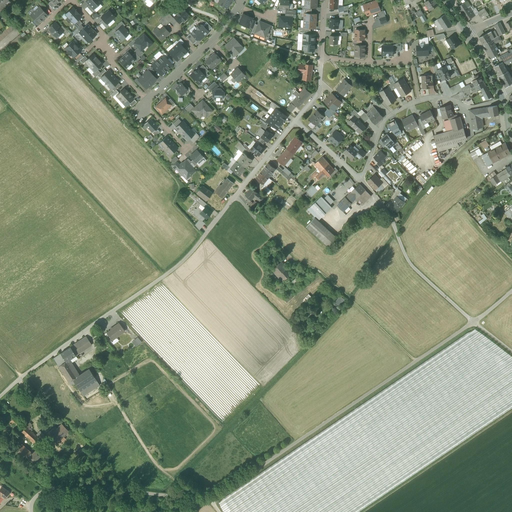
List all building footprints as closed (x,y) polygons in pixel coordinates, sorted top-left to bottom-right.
[(0,0),(0,9),(5,5),(4,4),(9,0),(8,0),(0,0)] [(89,5),(93,9),(101,2),(99,0),(87,0),(86,1),(89,5)] [(219,0),(218,2),(220,4),(220,5),(220,6),(221,7),(223,7),(226,8),(230,0),(219,0)] [(329,0),(329,8),(338,9),(338,8),(338,0),(329,0)] [(363,5),(367,15),(380,10),(377,0),(363,5)] [(428,0),(425,3),(429,10),(438,5),(434,0),(428,0)] [(280,8),(289,9),(289,1),(281,1),(280,8)] [(459,7),(462,12),(471,7),(467,1),(459,7)] [(472,6),(471,7),(462,12),(467,20),(475,15),(472,10),(474,8),(472,6)] [(39,7),(35,11),(42,19),(47,15),(39,7)] [(73,23),(78,19),(81,17),(72,8),(65,15),(68,17),(67,18),(70,22),(71,21),(73,23)] [(174,17),(179,23),(180,23),(182,20),(183,21),(186,19),(185,18),(188,15),(183,9),(174,17)] [(478,13),(481,18),(488,14),(484,9),(478,13)] [(103,20),(107,24),(115,17),(109,10),(105,14),(105,13),(102,16),(101,18),(103,20)] [(414,14),(418,18),(423,14),(420,10),(414,14)] [(38,24),(42,19),(35,11),(30,15),(38,24)] [(168,13),(163,17),(169,23),(173,18),(168,13)] [(246,27),(249,28),(249,27),(252,19),(253,18),(249,17),(248,17),(247,17),(246,15),(243,14),(239,24),(242,25),(240,28),(245,30),(246,27)] [(443,28),(444,29),(452,24),(446,14),(437,19),(443,28)] [(164,27),(169,23),(163,17),(159,21),(161,23),(164,27)] [(279,26),(291,27),(292,18),(292,17),(285,17),(280,17),(279,26)] [(72,24),(76,28),(81,24),(82,23),(78,19),(73,23),(72,24)] [(329,28),(337,29),(338,20),(330,19),(329,28)] [(443,28),(437,19),(433,22),(439,30),(443,28)] [(101,23),(106,28),(108,25),(107,24),(103,20),(100,22),(101,23)] [(114,28),(117,30),(118,29),(118,30),(122,26),(123,27),(125,26),(121,21),(114,28)] [(260,36),(265,38),(267,35),(268,35),(269,34),(268,33),(271,26),(260,21),(258,25),(255,31),(256,31),(261,34),(260,36)] [(55,36),(56,38),(62,32),(63,32),(59,28),(54,22),(48,28),(51,33),(51,34),(53,36),(55,36)] [(203,27),(207,31),(211,28),(207,23),(203,27)] [(74,31),(77,34),(79,32),(84,28),(81,24),(76,28),(74,31)] [(79,32),(88,42),(96,34),(87,24),(84,28),(79,32)] [(62,32),(65,35),(68,32),(62,25),(59,28),(63,32),(62,32)] [(496,28),(500,36),(506,33),(502,25),(496,28)] [(123,27),(122,26),(118,30),(118,29),(117,30),(114,32),(122,40),(126,36),(125,35),(128,33),(123,27)] [(153,31),(161,40),(169,33),(164,27),(163,26),(159,30),(157,28),(153,31)] [(199,39),(200,40),(207,33),(206,33),(208,32),(207,31),(203,27),(202,26),(198,26),(196,28),(194,26),(189,31),(191,32),(190,33),(196,40),(197,39),(199,39)] [(362,40),(364,40),(364,36),(365,36),(365,33),(364,33),(364,30),(360,30),(359,29),(357,29),(356,30),(356,33),(355,33),(355,39),(354,39),(354,40),(362,40)] [(479,38),(483,44),(492,40),(492,39),(494,38),(491,31),(479,38)] [(186,37),(193,44),(196,41),(196,40),(190,33),(186,37)] [(138,48),(141,51),(140,49),(142,47),(143,48),(147,45),(148,47),(152,43),(144,34),(134,43),(138,48)] [(303,34),(303,42),(315,43),(315,35),(311,35),(303,34)] [(451,46),(452,49),(459,45),(455,39),(457,39),(454,35),(446,40),(448,44),(449,43),(451,46)] [(329,44),(337,45),(338,37),(331,37),(331,40),(330,40),(329,44)] [(420,39),(420,45),(428,45),(429,45),(428,41),(428,37),(420,39)] [(231,54),(234,57),(238,53),(243,48),(239,44),(237,44),(235,42),(235,40),(233,38),(225,46),(230,52),(231,52),(232,53),(231,54)] [(496,47),(494,43),(492,39),(492,40),(483,44),(487,52),(494,48),(496,47)] [(70,55),(73,58),(79,52),(81,51),(72,41),(64,48),(67,51),(67,52),(70,55)] [(179,42),(173,47),(182,56),(187,51),(186,51),(181,45),(179,42)] [(314,51),(315,43),(303,42),(302,50),(304,50),(312,51),(314,51)] [(428,45),(420,45),(418,47),(417,47),(417,56),(429,55),(429,51),(428,45)] [(360,56),(365,56),(365,53),(364,53),(364,51),(365,51),(365,46),(362,46),(355,46),(354,51),(355,51),(355,56),(360,56)] [(389,56),(390,56),(390,55),(393,55),(393,51),(394,46),(393,46),(382,46),(382,55),(386,55),(386,56),(387,56),(387,55),(389,55),(389,56)] [(176,61),(182,56),(173,47),(168,52),(171,54),(176,60),(176,61)] [(238,53),(240,55),(246,49),(244,47),(243,48),(238,53)] [(134,51),(135,53),(139,57),(143,53),(141,51),(138,48),(134,51)] [(77,62),(80,60),(83,57),(79,52),(73,58),(77,62)] [(119,61),(126,68),(134,60),(135,60),(131,56),(128,52),(119,61)] [(215,54),(220,60),(223,58),(217,52),(215,54)] [(500,57),(502,62),(503,62),(505,66),(511,62),(511,52),(511,53),(508,54),(507,52),(500,57)] [(140,58),(139,57),(135,53),(131,56),(135,60),(134,60),(136,62),(140,58)] [(209,67),(210,67),(212,65),(214,66),(220,60),(215,54),(214,53),(205,61),(208,64),(208,66),(209,67)] [(85,62),(89,67),(98,59),(93,54),(87,59),(84,62),(85,62)] [(161,56),(157,60),(166,70),(172,65),(167,60),(163,56),(162,56),(161,56)] [(102,64),(98,59),(89,67),(94,72),(97,69),(102,64)] [(161,75),(166,70),(157,60),(153,63),(153,65),(152,65),(152,66),(156,70),(161,75)] [(495,66),(499,76),(508,71),(505,66),(503,62),(502,62),(495,66)] [(303,79),(310,80),(311,73),(312,73),(312,72),(305,71),(306,66),(299,65),(298,72),(304,72),(303,79)] [(442,80),(448,77),(450,76),(449,73),(448,71),(446,67),(439,70),(438,71),(442,80)] [(190,75),(198,85),(201,82),(201,80),(205,77),(205,76),(202,73),(198,69),(198,68),(190,75)] [(231,79),(234,83),(236,81),(237,82),(244,76),(238,68),(231,75),(233,77),(231,79)] [(100,73),(97,75),(99,77),(106,71),(104,69),(100,73)] [(100,78),(105,84),(113,76),(110,73),(111,73),(109,70),(100,78)] [(144,74),(143,75),(151,84),(156,79),(151,74),(148,70),(148,71),(147,72),(146,72),(144,73),(144,74)] [(511,83),(511,79),(508,71),(499,76),(506,88),(511,83)] [(219,77),(223,82),(226,78),(228,77),(224,73),(219,77)] [(146,89),(151,84),(143,75),(142,76),(140,76),(139,78),(139,79),(138,80),(142,84),(146,89)] [(423,82),(424,88),(429,88),(433,87),(432,75),(422,76),(423,82)] [(470,86),(471,87),(483,81),(481,77),(479,78),(478,75),(474,77),(475,79),(472,81),(473,83),(469,84),(468,85),(469,87),(470,86)] [(116,79),(113,76),(105,84),(111,89),(119,82),(117,79),(116,79)] [(397,88),(402,96),(410,91),(403,79),(398,82),(399,83),(395,85),(395,84),(394,84),(397,88)] [(336,89),(344,96),(344,95),(343,94),(347,89),(349,90),(352,86),(347,82),(345,80),(336,89)] [(448,85),(453,93),(458,91),(461,89),(461,88),(458,84),(456,80),(448,85)] [(486,85),(483,81),(471,87),(471,88),(470,89),(471,91),(472,90),(476,88),(477,90),(480,88),(486,85)] [(118,83),(112,89),(114,91),(121,85),(118,83)] [(181,94),(182,95),(187,90),(181,84),(179,86),(176,88),(177,90),(177,91),(176,93),(178,95),(180,95),(181,94)] [(215,100),(220,101),(221,99),(224,97),(224,92),(220,89),(215,88),(212,92),(212,97),(214,99),(215,100)] [(300,94),(297,97),(303,103),(311,94),(305,88),(300,94)] [(380,93),(387,105),(388,105),(387,104),(391,102),(391,103),(396,100),(393,96),(391,93),(392,93),(391,91),(388,88),(384,90),(384,92),(381,94),(380,93)] [(484,96),(486,100),(491,97),(487,88),(481,91),(484,96)] [(116,96),(120,101),(129,93),(128,92),(127,93),(126,91),(124,89),(119,93),(116,96)] [(464,91),(462,92),(464,97),(465,97),(471,94),(470,93),(468,89),(466,90),(464,91)] [(130,95),(129,93),(120,101),(125,106),(133,99),(131,96),(129,95),(130,95)] [(292,102),(297,97),(293,94),(289,99),(292,102)] [(332,94),(328,98),(338,106),(341,102),(342,102),(338,99),(333,94),(332,94)] [(299,108),(303,103),(297,97),(292,102),(299,108)] [(155,107),(162,114),(172,105),(168,101),(165,98),(155,107)] [(334,110),(338,106),(328,98),(325,102),(325,103),(331,107),(334,110)] [(199,118),(203,115),(205,113),(207,116),(212,111),(202,101),(194,108),(192,110),(199,118)] [(286,109),(291,113),(296,107),(291,103),(286,109)] [(185,109),(189,113),(192,110),(194,108),(190,104),(185,109)] [(443,119),(448,117),(453,116),(450,105),(446,106),(443,107),(440,108),(441,108),(443,115),(442,115),(442,116),(443,119)] [(480,108),(482,118),(494,116),(494,117),(497,117),(496,115),(499,115),(497,106),(480,108)] [(275,110),(271,115),(282,123),(287,117),(278,110),(276,108),(275,110)] [(374,108),(367,115),(366,115),(369,118),(369,119),(377,111),(374,108)] [(470,110),(473,128),(482,126),(481,121),(481,118),(482,118),(480,108),(470,110)] [(329,118),(333,113),(329,110),(328,109),(324,114),(329,118)] [(311,121),(316,126),(316,125),(319,122),(324,117),(317,110),(309,119),(311,121)] [(354,116),(357,119),(358,119),(360,117),(357,114),(358,113),(354,110),(351,114),(354,116)] [(420,117),(424,124),(427,122),(434,118),(430,110),(419,115),(420,117)] [(369,119),(375,125),(383,118),(377,111),(369,119)] [(402,121),(407,131),(414,127),(414,125),(416,124),(417,125),(418,125),(415,120),(412,114),(407,117),(408,118),(402,121)] [(277,130),(282,123),(271,115),(267,120),(266,121),(269,123),(277,130)] [(360,133),(365,128),(360,122),(358,119),(357,119),(354,116),(350,121),(349,121),(347,122),(347,124),(349,125),(350,125),(357,130),(360,133)] [(259,120),(263,123),(267,126),(269,123),(266,121),(267,120),(264,117),(262,117),(259,120)] [(418,119),(415,120),(418,125),(417,125),(422,136),(426,134),(423,129),(421,125),(424,124),(420,117),(418,119)] [(444,121),(447,133),(463,128),(460,117),(456,118),(449,120),(444,121)] [(147,128),(152,133),(158,127),(150,119),(144,124),(147,128)] [(173,124),(176,127),(181,122),(178,119),(173,124)] [(175,128),(181,134),(188,127),(183,121),(181,122),(176,127),(175,128)] [(316,126),(311,121),(307,126),(315,133),(320,128),(319,128),(316,125),(316,126)] [(397,136),(402,133),(401,132),(395,121),(391,123),(387,125),(397,136)] [(330,131),(333,134),(335,131),(336,132),(340,127),(336,124),(330,131)] [(190,130),(188,127),(181,134),(187,141),(189,139),(194,134),(193,133),(190,130)] [(466,139),(463,128),(447,133),(434,136),(438,151),(458,145),(457,142),(466,139)] [(257,134),(261,137),(265,132),(261,129),(257,134)] [(265,131),(265,132),(261,137),(266,141),(268,142),(273,136),(269,133),(269,134),(265,131)] [(329,139),(336,145),(343,138),(341,139),(338,136),(339,135),(336,132),(335,131),(333,134),(329,139)] [(189,139),(193,143),(197,140),(199,136),(195,132),(194,133),(193,133),(194,134),(189,139)] [(381,139),(389,149),(395,144),(387,135),(381,139)] [(161,147),(164,150),(172,143),(166,137),(158,144),(161,147)] [(295,138),(286,149),(293,154),(302,143),(295,138)] [(483,149),(489,146),(486,140),(480,142),(483,149)] [(177,148),(172,143),(164,150),(167,154),(170,151),(172,154),(177,148)] [(239,149),(242,152),(245,148),(243,146),(240,143),(237,148),(239,149)] [(254,152),(258,156),(264,150),(255,143),(250,149),(253,152),(254,152)] [(505,143),(501,145),(506,156),(510,153),(505,143)] [(352,159),(355,155),(357,153),(352,149),(353,148),(350,145),(344,151),(348,154),(347,155),(352,159)] [(502,158),(506,156),(501,145),(497,148),(502,158)] [(493,162),(502,158),(497,148),(488,152),(493,162)] [(233,159),(236,161),(239,157),(243,153),(242,152),(239,149),(236,153),(237,154),(233,159)] [(289,158),(293,154),(286,149),(282,154),(277,160),(283,165),(284,164),(289,158)] [(358,152),(357,153),(355,155),(361,159),(365,154),(360,149),(359,151),(358,152)] [(193,160),(196,163),(203,157),(197,150),(190,157),(193,160)] [(310,155),(314,158),(319,153),(315,150),(310,155)] [(379,163),(382,165),(384,163),(382,160),(384,158),(386,156),(381,151),(374,158),(379,163)] [(473,160),(478,157),(475,151),(470,154),(473,160)] [(481,156),(487,166),(493,162),(488,152),(481,156)] [(240,158),(237,162),(244,167),(247,164),(248,164),(252,160),(243,153),(239,157),(240,158)] [(206,160),(203,157),(196,163),(197,164),(199,167),(206,160)] [(233,164),(236,161),(233,159),(232,157),(229,160),(231,161),(227,166),(229,168),(230,168),(233,164)] [(314,165),(320,172),(329,164),(322,157),(314,165)] [(293,161),(289,158),(284,164),(288,167),(293,161)] [(182,175),(185,178),(186,176),(189,176),(195,171),(192,168),(189,165),(185,161),(180,166),(177,169),(179,172),(179,173),(181,176),(182,175)] [(245,168),(244,167),(237,162),(236,161),(233,164),(234,165),(231,169),(236,173),(238,175),(241,171),(242,172),(245,168)] [(268,163),(261,172),(268,178),(275,169),(268,163)] [(333,169),(329,164),(320,172),(318,173),(315,176),(319,180),(326,173),(328,176),(329,175),(333,171),(332,171),(334,169),(333,169)] [(329,175),(332,177),(338,171),(335,167),(333,169),(334,169),(332,171),(333,171),(329,175)] [(230,168),(229,168),(227,171),(234,176),(236,173),(231,169),(230,168)] [(506,168),(496,175),(500,181),(501,182),(511,176),(506,168)] [(275,169),(268,178),(272,180),(279,172),(275,169)] [(400,177),(399,176),(395,171),(394,171),(393,172),(391,169),(387,173),(393,179),(392,180),(395,183),(398,181),(397,180),(400,177)] [(379,173),(388,183),(392,180),(393,179),(387,173),(383,170),(379,173)] [(281,174),(289,181),(291,178),(288,175),(284,171),(281,174)] [(263,184),(268,178),(261,172),(256,179),(263,184)] [(494,186),(500,181),(496,175),(490,179),(494,186)] [(214,192),(222,198),(234,183),(226,177),(214,192)] [(368,182),(375,189),(381,184),(382,183),(379,180),(376,177),(373,177),(368,182)] [(381,184),(384,188),(388,184),(382,177),(379,180),(382,183),(381,184)] [(272,180),(268,178),(263,184),(264,185),(267,187),(272,181),(272,180)] [(359,196),(365,202),(371,196),(366,191),(365,190),(360,184),(355,189),(351,192),(348,195),(353,201),(357,198),(359,196)] [(384,188),(381,184),(375,189),(379,193),(384,188)] [(196,193),(205,201),(212,194),(202,185),(196,193)] [(306,192),(307,193),(307,192),(312,197),(318,191),(315,188),(313,185),(306,192)] [(254,197),(259,201),(260,201),(260,200),(261,199),(262,198),(262,197),(251,189),(246,195),(252,200),(254,197)] [(392,197),(395,199),(397,197),(397,196),(399,194),(401,191),(398,189),(395,192),(392,197)] [(397,196),(397,197),(404,202),(406,199),(399,194),(397,196)] [(323,199),(330,205),(334,201),(328,195),(323,199)] [(338,205),(343,211),(353,201),(348,195),(338,205)] [(317,201),(310,207),(321,218),(327,212),(332,208),(330,205),(323,199),(321,197),(317,201)] [(401,206),(404,202),(397,197),(395,199),(390,206),(397,211),(401,206)] [(200,205),(203,207),(206,204),(200,199),(197,202),(200,205)] [(319,220),(321,218),(310,207),(308,209),(319,220)] [(202,221),(205,218),(200,213),(202,211),(198,208),(193,214),(199,219),(202,221)] [(204,208),(202,211),(200,213),(205,218),(206,219),(211,213),(204,208)] [(306,227),(329,247),(337,237),(315,217),(313,219),(306,227)] [(194,226),(199,231),(204,224),(201,222),(202,221),(199,219),(194,226)] [(279,276),(287,268),(281,262),(273,270),(279,276)] [(292,273),(287,268),(279,276),(284,281),(292,273)] [(296,276),(290,282),(294,286),(300,281),(296,276)] [(328,289),(326,287),(318,295),(320,297),(328,289)] [(339,306),(345,300),(340,296),(335,302),(339,306)] [(106,333),(112,340),(124,331),(119,323),(113,327),(113,328),(106,333)] [(75,355),(92,345),(86,336),(70,347),(75,355)] [(65,361),(66,361),(67,361),(75,355),(70,347),(60,353),(65,361)] [(53,358),(58,366),(65,361),(60,353),(53,358)] [(68,382),(72,380),(72,379),(77,376),(67,361),(66,361),(65,361),(58,366),(68,382)] [(72,380),(78,388),(94,377),(89,368),(77,376),(72,379),(72,380)] [(78,388),(80,392),(97,381),(94,377),(78,388)] [(99,385),(97,381),(80,392),(83,396),(99,385)] [(42,442),(39,439),(36,436),(33,434),(30,431),(23,424),(18,429),(25,435),(29,439),(31,441),(35,444),(38,446),(39,446),(42,442)] [(47,434),(55,443),(68,431),(61,424),(57,429),(55,427),(47,434)] [(17,454),(21,457),(23,455),(24,456),(25,455),(24,454),(27,450),(21,444),(16,449),(12,445),(8,450),(10,452),(15,456),(17,454)] [(37,449),(31,454),(27,450),(24,454),(25,455),(28,457),(33,462),(42,454),(37,449)] [(2,486),(0,488),(0,495),(1,496),(4,499),(9,492),(2,486)]
